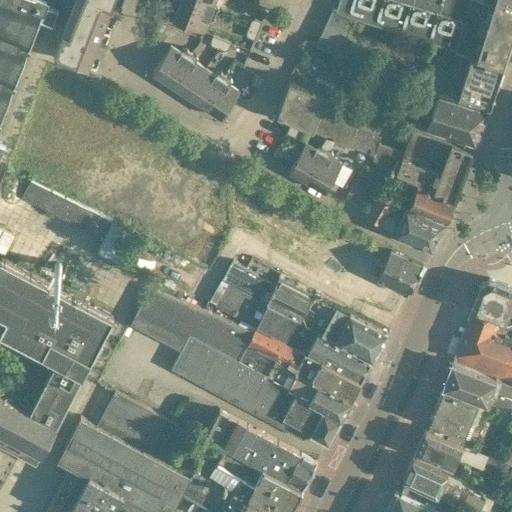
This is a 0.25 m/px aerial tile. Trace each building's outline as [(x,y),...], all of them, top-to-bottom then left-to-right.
[(0,0),(0,154),(5,141),(3,141),(50,23),(52,24),(52,23),(58,7),(57,6),(59,0),(0,0)] [(121,0),(73,0),(54,51),(95,68),(121,0)] [(215,16),(216,13),(183,0),(180,0),(173,18),(203,30),(208,19),(210,20),(216,18),(215,16)] [(214,3),(215,0),(183,0),(216,13),(217,10),(219,9),(217,4),(214,3)] [(503,60),(511,33),(511,0),(494,0),(493,3),(484,0),(339,0),(336,9),(355,15),(456,47),(503,62),(503,60)] [(338,52),(355,15),(336,9),(332,7),(316,43),(338,52)] [(248,25),(258,29),(261,20),(255,17),(251,19),(248,25)] [(168,23),(158,19),(155,28),(161,31),(165,30),(168,23)] [(254,38),(258,29),(248,25),(246,32),(247,35),(254,38)] [(213,34),(210,41),(212,45),(218,47),(222,37),(213,34)] [(222,37),(218,47),(225,50),(229,48),(231,41),(222,37)] [(350,57),(338,52),(316,43),(304,38),(299,51),(345,69),(350,57)] [(170,82),(191,51),(188,49),(188,47),(182,48),(181,50),(171,44),(153,71),(170,82)] [(489,103),(503,62),(456,47),(449,68),(436,64),(428,85),(489,103)] [(187,94),(205,67),(196,61),(198,58),(197,53),(195,53),(191,51),(170,82),(187,94)] [(205,105),(225,74),(223,72),(222,70),(217,71),(215,73),(205,67),(187,94),(205,105)] [(258,87),(264,79),(255,73),(251,79),(252,83),(258,87)] [(240,89),(230,83),(231,81),(230,75),(228,76),(225,74),(205,105),(222,116),(240,89)] [(454,194),(467,159),(471,148),(473,149),(473,148),(413,124),(404,150),(379,141),(382,135),(320,107),(327,92),(289,77),(277,110),(293,117),(329,132),(333,134),(338,137),(357,147),(358,145),(370,152),(369,155),(370,155),(405,173),(419,180),(454,194)] [(482,124),(488,107),(438,91),(433,106),(482,124)] [(475,142),(482,124),(433,106),(432,108),(408,100),(402,117),(475,142)] [(297,125),(290,123),(286,132),(295,136),(299,129),(297,125)] [(307,179),(333,135),(333,134),(329,132),(322,143),(317,144),(316,147),(305,141),(289,169),(307,179)] [(326,190),(342,162),(331,156),(333,153),(331,148),(338,137),(333,134),(333,135),(307,179),(326,190)] [(456,195),(454,194),(419,180),(405,173),(399,188),(410,193),(406,202),(409,203),(409,204),(447,219),(456,195)] [(94,210),(30,178),(22,196),(103,238),(112,219),(94,210)] [(447,219),(409,204),(409,203),(406,202),(405,204),(381,189),(365,213),(394,232),(432,247),(447,219)] [(343,222),(337,233),(380,255),(378,259),(383,261),(375,278),(407,293),(422,264),(423,263),(390,247),(362,231),(343,222)] [(0,226),(0,249),(5,252),(14,234),(0,226)] [(0,443),(38,463),(115,316),(10,261),(0,256),(0,443)] [(388,327),(320,293),(314,293),(279,276),(275,284),(251,272),(253,267),(232,256),(220,278),(228,282),(228,280),(268,301),(268,300),(306,320),(336,335),(373,355),(388,327)] [(511,285),(489,277),(481,281),(473,304),(506,317),(511,319),(511,285)] [(228,282),(216,304),(256,324),(257,323),(285,337),(296,315),(268,300),(268,301),(228,280),(228,282)] [(151,283),(137,309),(187,336),(190,331),(265,372),(324,406),(324,407),(341,416),(351,397),(247,342),(253,330),(205,308),(163,289),(162,289),(151,283)] [(511,319),(506,317),(473,304),(453,357),(503,375),(503,376),(511,380),(511,319)] [(329,440),(341,416),(324,407),(324,406),(265,372),(190,331),(187,336),(137,309),(131,321),(181,348),(171,366),(302,436),(310,434),(311,431),(329,440)] [(306,320),(301,330),(314,337),(307,350),(361,378),(373,355),(336,335),(306,320)] [(351,397),(361,378),(307,350),(295,347),(255,326),(253,330),(247,342),(351,397)] [(502,376),(503,376),(503,375),(453,357),(452,360),(442,386),(484,403),(487,404),(488,403),(509,412),(511,404),(511,384),(500,380),(502,376)] [(477,421),(484,403),(442,386),(429,417),(431,421),(432,421),(428,429),(458,441),(468,418),(477,421)] [(172,511),(184,492),(199,463),(199,462),(176,449),(168,445),(180,423),(115,389),(96,423),(80,414),(66,441),(57,458),(88,475),(67,511),(172,511)] [(219,409),(205,434),(212,438),(212,440),(303,487),(317,460),(300,451),(254,426),(237,418),(219,409)] [(195,422),(190,430),(202,436),(206,427),(195,422)] [(425,427),(415,450),(453,466),(456,457),(483,468),(489,454),(462,443),(458,441),(428,429),(425,427)] [(212,440),(199,462),(199,463),(217,474),(283,511),(289,511),(303,487),(212,440)] [(413,455),(403,478),(405,479),(476,511),(479,511),(486,498),(445,479),(448,470),(431,463),(413,455)] [(206,495),(217,474),(199,463),(184,492),(202,502),(206,495)] [(283,511),(217,474),(206,495),(202,502),(202,503),(202,511),(283,511)] [(476,511),(405,479),(402,486),(400,490),(399,489),(390,507),(387,511),(476,511)]
